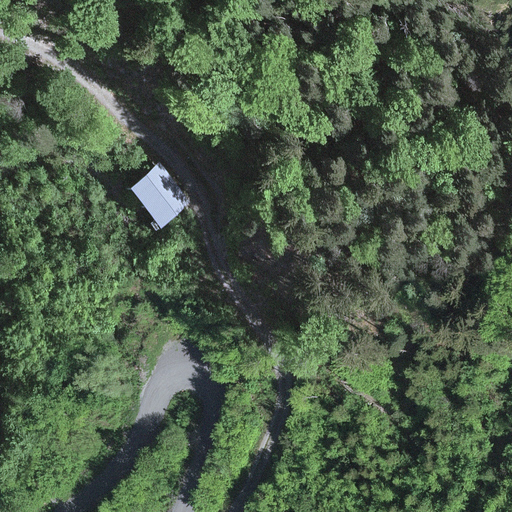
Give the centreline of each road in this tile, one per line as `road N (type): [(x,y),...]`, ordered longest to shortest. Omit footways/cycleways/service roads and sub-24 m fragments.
road 1 (track): [(0,27),(69,66),(194,186),(208,237),(271,342),(286,377),(281,410),(233,511)]
road 2 (track): [(77,511),(136,447),(155,387),(168,374),(193,371),(213,385),(216,416),(183,511)]
